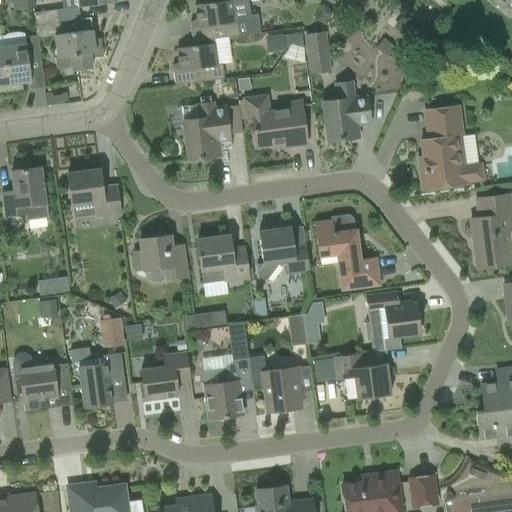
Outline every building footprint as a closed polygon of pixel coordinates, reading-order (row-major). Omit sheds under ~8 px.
[(33,0),(11,0),(12,3),(13,11),(34,8),(33,0)] [(36,26),(59,23),(80,19),(79,8),(116,3),(115,0),(77,0),(78,7),(34,13),(36,26)] [(511,0),(492,0),(503,8),(509,0),(511,0)] [(232,1),(195,6),(196,20),(190,23),(193,43),(241,36),(260,33),(258,15),(237,18),(238,22),(235,22),(232,1)] [(36,27),(37,37),(38,39),(55,37),(58,59),(70,57),(72,72),(92,69),(91,59),(103,57),(101,39),(93,40),(92,31),(60,34),(59,23),(36,26),(36,27)] [(461,34),(448,23),(438,35),(451,46),(461,34)] [(304,48),(300,32),(299,34),(290,45),(304,48)] [(40,61),(38,39),(37,37),(25,39),(24,34),(18,33),(8,34),(3,36),(11,92),(23,91),(22,83),(31,82),(29,62),(40,61)] [(285,51),(285,48),(283,36),(283,34),(267,37),(270,54),(285,51)] [(309,66),(328,64),(324,34),(305,36),(309,66)] [(0,93),(11,92),(3,36),(0,36),(0,93)] [(434,37),(415,43),(420,57),(439,50),(434,37)] [(172,66),(175,86),(224,79),(222,65),(217,65),(214,44),(177,49),(178,63),(172,66)] [(400,70),(380,71),(381,86),(401,85),(400,70)] [(250,90),(248,79),(237,80),(239,91),(250,90)] [(322,103),(328,142),(354,139),(353,126),(370,123),(366,98),(353,100),(351,83),(335,85),(337,101),(322,103)] [(285,110),(270,112),(268,94),(242,98),(245,121),(253,120),(256,148),(287,144),(287,148),(307,145),(301,102),(285,104),(285,110)] [(226,106),(215,108),(214,102),(194,105),(196,119),(183,121),(188,161),(214,157),(212,144),(231,141),(226,106)] [(467,185),(467,184),(484,181),(482,162),(464,165),(461,137),(462,137),(458,107),(424,111),(428,140),(421,141),(423,159),(424,170),(419,170),(422,191),(467,185)] [(47,219),(41,168),(11,172),(13,193),(2,194),(5,218),(24,215),(25,221),(47,219)] [(96,218),(120,215),(116,186),(102,188),(99,170),(67,174),(72,208),(94,205),(96,218)] [(511,223),(508,195),(477,199),(479,218),(471,220),(477,270),(511,265),(511,264),(508,234),(511,233),(511,223)] [(340,290),(359,288),(379,285),(375,258),(359,260),(355,231),(353,222),(352,219),(350,216),(346,216),(331,218),(331,222),(314,224),(318,259),(337,256),(340,278),(339,278),(340,290)] [(279,271),(279,265),(284,264),(285,275),(308,272),(305,251),(293,252),(291,228),(258,232),(262,264),(257,265),(259,280),(274,278),(279,271)] [(188,278),(184,246),(171,247),(170,236),(168,236),(167,234),(165,233),(155,234),(154,236),(155,238),(140,240),(141,250),(132,251),(135,272),(160,269),(161,280),(167,280),(168,281),(188,278)] [(248,280),(245,248),(231,250),(229,236),(197,240),(200,272),(202,272),(203,284),(224,281),(224,283),(248,280)] [(55,280),(57,293),(69,291),(67,278),(55,280)] [(511,283),(503,285),(507,316),(511,315),(511,320),(511,283)] [(119,292),(111,298),(118,307),(126,302),(119,292)] [(361,355),(384,352),(384,350),(402,347),(401,336),(420,334),(416,304),(399,306),(397,293),(365,297),(367,314),(369,323),(365,323),(367,341),(371,341),(372,351),(361,352),(361,355)] [(58,317),(55,300),(38,303),(40,319),(58,317)] [(323,323),(320,303),(312,304),(307,315),(303,316),(304,325),(317,323),(323,323)] [(206,327),(197,315),(184,317),(186,330),(206,327)] [(306,344),(302,315),(287,317),(291,346),(306,344)] [(99,322),(103,348),(124,346),(120,319),(99,322)] [(125,326),(127,343),(142,341),(141,324),(125,326)] [(208,421),(243,416),(236,361),(248,359),(243,325),(227,326),(232,361),(223,368),(202,371),(204,386),(203,386),(208,421)] [(263,386),(267,413),(300,408),(298,384),(300,383),(298,369),(266,373),(263,357),(248,359),(243,325),(248,359),(252,388),(263,386)] [(186,350),(185,340),(176,342),(177,351),(186,350)] [(84,408),(113,404),(110,381),(124,379),(120,355),(105,357),(105,355),(99,355),(99,353),(90,354),(89,348),(70,350),(73,373),(78,372),(84,408)] [(390,396),(386,364),(384,352),(361,355),(333,359),(336,381),(354,379),(357,400),(390,396)] [(56,390),(70,388),(67,366),(53,368),(53,366),(34,369),(32,361),(30,355),(24,353),(18,354),(13,358),(13,365),(11,365),(12,370),(13,370),(14,376),(19,375),(23,401),(36,399),(38,411),(48,409),(47,398),(57,396),(56,390)] [(140,372),(144,400),(178,396),(176,382),(190,380),(186,355),(163,358),(164,369),(140,372)] [(505,382),(481,385),(484,411),(476,412),(476,415),(511,410),(511,369),(503,370),(505,382)] [(0,403),(11,402),(6,370),(0,370),(0,403)] [(344,407),(345,417),(352,416),(351,406),(344,407)] [(511,410),(476,415),(480,440),(504,437),(506,449),(511,447),(511,410)] [(401,511),(396,472),(372,475),(373,481),(341,485),(345,511),(401,511)] [(413,509),(437,506),(433,477),(409,480),(413,509)] [(127,511),(124,486),(86,491),(86,485),(67,487),(70,511),(127,511)] [(313,511),(311,500),(287,504),(285,487),(256,491),(259,510),(256,510),(256,511),(313,511)] [(37,511),(35,495),(8,498),(8,495),(0,496),(0,511),(37,511)] [(194,505),(157,510),(157,511),(212,511),(210,497),(193,499),(194,505)]
